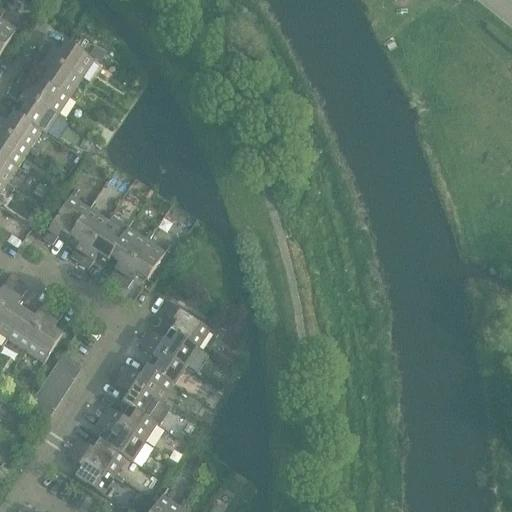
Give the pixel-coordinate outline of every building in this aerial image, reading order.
[(2,11),(0,14),(0,55),(16,31),(0,20),(0,17),(4,12),(2,11)] [(38,53),(88,86),(89,84),(82,80),(93,62),(66,44),(59,54),(44,44),(38,53)] [(92,52),(90,55),(100,62),(103,59),(105,54),(95,47),(92,52)] [(47,72),(41,81),(69,99),(80,82),(87,87),(88,86),(38,53),(32,62),(47,72)] [(15,89),(65,123),(66,121),(58,115),(69,99),(41,81),(35,90),(20,80),(15,89)] [(13,114),(44,135),(56,118),(64,124),(65,123),(15,89),(8,98),(23,108),(17,117),(13,114)] [(0,131),(37,156),(37,155),(30,150),(41,133),(44,136),(44,135),(13,114),(7,124),(0,119),(0,131)] [(0,157),(17,169),(28,152),(35,158),(37,156),(0,131),(0,157)] [(0,184),(13,192),(14,191),(6,185),(17,169),(0,157),(0,184)] [(0,194),(4,189),(12,194),(13,192),(0,184),(0,194)] [(39,185),(33,194),(42,201),(48,191),(39,185)] [(62,232),(71,238),(89,210),(73,199),(77,192),(75,191),(70,198),(42,241),(52,247),(62,232)] [(35,207),(30,215),(38,220),(43,212),(35,207)] [(89,210),(71,238),(80,244),(70,259),(79,265),(112,215),(110,214),(106,221),(89,210)] [(112,215),(79,265),(88,271),(98,256),(107,262),(128,230),(112,219),(113,216),(112,215)] [(128,230),(107,262),(108,262),(111,258),(119,263),(109,278),(118,284),(151,235),(149,233),(144,241),(128,230)] [(151,235),(118,284),(128,290),(138,275),(147,281),(165,255),(147,243),(152,235),(151,235)] [(0,311),(17,287),(8,281),(0,293),(0,311)] [(17,287),(0,311),(0,336),(6,341),(25,314),(16,308),(26,293),(17,287)] [(25,314),(6,341),(23,352),(18,359),(20,360),(53,310),(44,304),(34,320),(25,314)] [(175,324),(170,332),(198,351),(209,334),(216,339),(217,336),(210,332),(167,304),(160,314),(175,324)] [(53,310),(20,360),(22,361),(26,354),(43,366),(61,338),(52,332),(62,316),(53,310)] [(208,322),(207,324),(216,330),(217,328),(220,323),(212,317),(208,322)] [(190,369),(188,372),(192,375),(194,372),(196,373),(207,357),(198,351),(170,332),(163,342),(149,332),(143,341),(186,369),(187,367),(190,369)] [(152,360),(145,369),(173,388),(185,370),(188,372),(190,369),(187,367),(186,369),(143,341),(137,350),(152,360)] [(54,369),(74,381),(80,372),(61,359),(54,369)] [(162,405),(162,404),(173,388),(145,369),(140,378),(125,368),(120,377),(162,405)] [(48,378),(67,391),(74,381),(54,369),(48,378)] [(122,406),(128,410),(129,409),(150,423),(151,422),(157,427),(158,428),(169,411),(173,413),(175,410),(171,407),(169,409),(162,404),(162,405),(120,377),(112,372),(106,381),(114,386),(128,396),(122,406)] [(41,388),(60,401),(67,391),(48,378),(41,388)] [(35,398),(54,411),(60,401),(41,388),(35,398)] [(47,421),(54,411),(35,398),(28,408),(47,421)] [(145,446),(146,444),(157,427),(151,422),(150,423),(129,409),(128,410),(123,419),(108,409),(103,417),(145,446)] [(111,436),(106,444),(105,445),(126,459),(126,461),(132,465),(133,464),(140,469),(151,452),(153,449),(146,444),(145,446),(103,417),(97,427),(111,436)] [(118,479),(117,481),(121,484),(123,481),(116,476),(126,461),(126,459),(105,445),(106,444),(99,440),(93,450),(78,441),(72,450),(114,478),(115,477),(118,479)] [(102,496),(113,479),(117,481),(118,479),(115,477),(114,478),(72,450),(66,459),(81,469),(75,478),(102,496)] [(138,496),(131,506),(141,511),(144,511),(150,504),(138,496)] [(178,511),(185,502),(184,501),(179,508),(161,497),(151,511),(178,511)] [(185,502),(178,511),(184,511),(182,510),(187,503),(185,502)]
